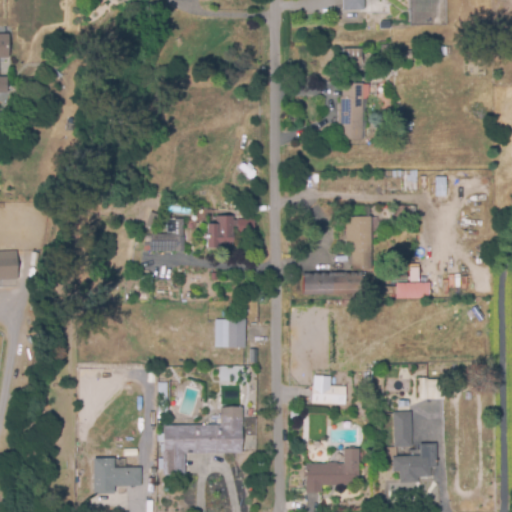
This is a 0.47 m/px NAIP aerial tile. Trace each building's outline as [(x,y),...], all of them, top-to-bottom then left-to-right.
[(344,9),(343,0),(364,0),(365,8),(344,9)] [(8,91),(0,91),(0,33),(9,33),(9,57),(0,57),(0,76),(8,76),(8,91)] [(389,55),(381,55),(381,43),(389,43),(389,55)] [(345,65),(343,48),(362,46),(363,63),(345,65)] [(400,58),(399,49),(413,49),(413,58),(400,58)] [(340,139),(340,123),(338,123),(338,101),(340,101),(340,95),(343,95),(342,82),(379,82),(379,94),(368,94),(368,97),(365,97),(366,138),(340,139)] [(234,247),(208,247),(208,222),(215,222),(215,213),(234,213),(234,247)] [(353,268),(352,253),(350,253),(350,239),(347,239),(346,215),(371,215),(373,268),(353,268)] [(185,252),(152,250),(153,232),(168,233),(169,216),(187,217),(185,252)] [(255,231),(239,230),(240,216),(256,218),(255,231)] [(0,279),(0,250),(16,249),(18,278),(0,279)] [(362,290),(304,290),(303,274),(362,274),(362,290)] [(397,297),(396,282),(430,282),(431,297),(397,297)] [(216,347),(214,318),(245,317),(247,345),(216,347)] [(346,403),(313,402),(314,383),(347,385),(346,403)] [(455,399),(441,398),(442,387),(455,387),(455,399)] [(412,445),(394,445),(395,411),(412,411),(412,445)] [(164,473),(163,449),(164,449),(163,425),(221,423),(221,414),(242,413),(243,451),(185,452),(185,473),(164,473)] [(393,455),(397,455),(420,454),(419,442),(436,441),(438,466),(431,467),(432,475),(419,476),(419,481),(400,482),(400,470),(394,470),(393,455)] [(393,454),(387,454),(387,446),(397,446),(397,454),(397,455),(393,454)] [(357,450),(357,462),(361,462),(361,480),(355,480),(355,484),(322,484),(322,492),(306,492),(306,463),(316,463),(343,463),(343,450),(357,450)] [(115,493),(95,493),(95,458),(114,458),(114,466),(141,466),(140,485),(115,484),(115,493)]
